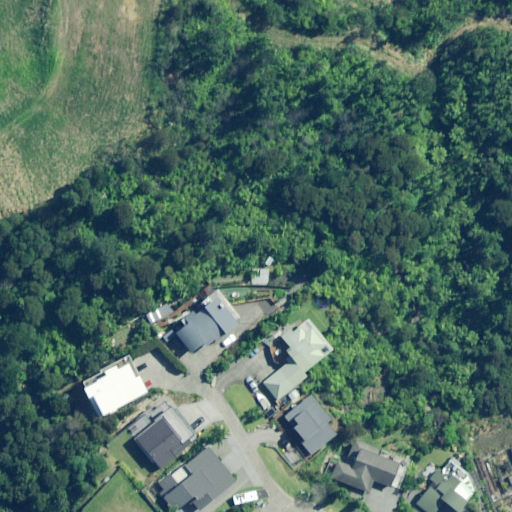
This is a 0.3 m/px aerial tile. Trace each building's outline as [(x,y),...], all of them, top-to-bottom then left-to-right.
[(204,350),(238,323),(217,296),(185,321),(187,322),(174,333),(191,354),(201,346),(204,350)] [(150,326),(171,310),(164,301),(144,316),(150,326)] [(303,374),(331,350),(306,320),(290,333),(289,330),(280,337),(289,347),(284,351),(291,360),(263,383),(277,400),(305,377),(303,374)] [(134,378),(127,365),(118,369),(116,364),(102,371),(105,377),(82,388),(89,400),(92,399),(101,417),(146,393),(138,376),(134,378)] [(301,445),(309,457),(337,436),(329,426),(332,424),(310,395),(283,416),(289,423),(293,421),(295,424),(292,427),(304,443),(301,445)] [(157,484),(162,491),(159,493),(173,511),(191,499),(199,511),(235,484),(207,446),(157,484)] [(388,487),(397,464),(359,449),(352,468),(337,462),(330,478),(368,493),(373,481),(388,487)] [(511,495),(511,451),(485,461),(501,500),(511,495)] [(456,511),(475,490),(469,485),(475,478),(451,459),(440,472),(431,464),(424,471),(436,481),(416,504),(425,511),(435,511),(443,503),(454,511),(456,511)] [(235,506),(258,500),(255,490),(232,496),(235,506)]
